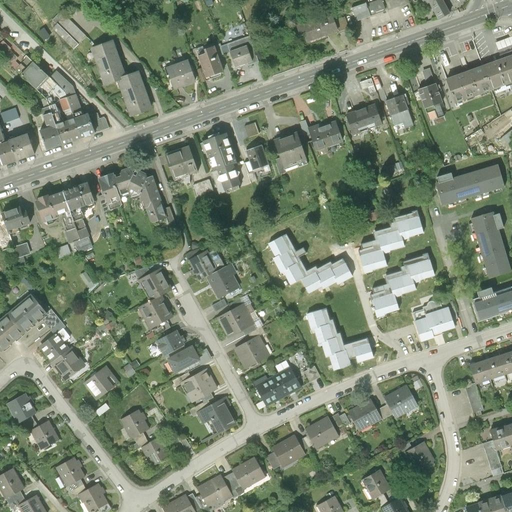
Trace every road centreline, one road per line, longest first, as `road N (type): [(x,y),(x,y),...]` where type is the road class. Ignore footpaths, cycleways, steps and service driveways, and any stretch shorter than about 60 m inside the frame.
road 1 (primary): [(467,22),(0,186)]
road 2 (residential): [(426,358),(258,428),(137,505)]
road 3 (residential): [(137,505),(39,376),(20,367),(0,382)]
road 4 (residential): [(426,358),(452,446),(438,511)]
